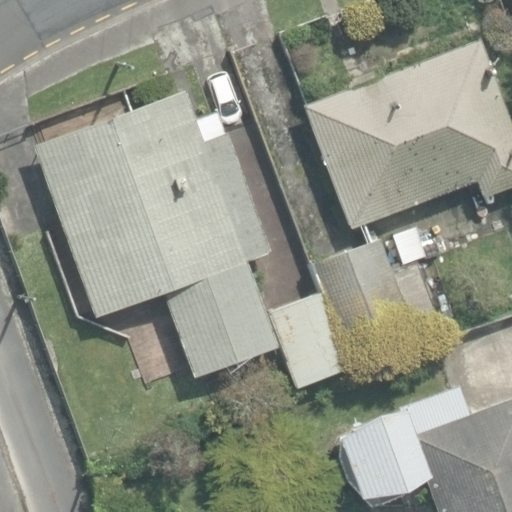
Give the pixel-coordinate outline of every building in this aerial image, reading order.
[(511,0),(503,0),(511,25),(511,0)] [(299,105),(345,230),(471,184),(477,197),(511,184),(511,145),(473,40),(299,105)] [(159,294),(190,377),(273,347),(241,261),(264,252),(212,109),(190,118),(180,91),(61,135),(53,115),(28,124),(35,143),(27,146),(91,319),(159,294)] [(262,313),(291,390),(439,334),(412,261),(384,272),(371,236),(303,262),(314,293),(262,313)] [(511,511),(511,393),(463,412),(453,383),(392,405),(396,415),(333,438),(355,499),(422,482),(432,511),(511,511)]
